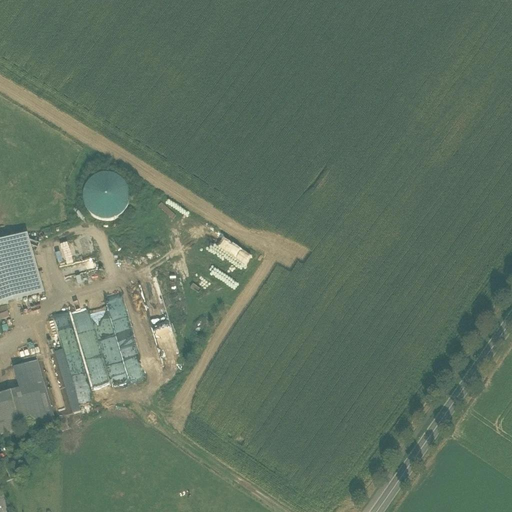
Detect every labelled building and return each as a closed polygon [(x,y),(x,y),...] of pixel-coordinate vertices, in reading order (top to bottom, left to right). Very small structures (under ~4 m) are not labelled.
[(83,196),(84,205),(88,213),(95,219),(104,222),(113,221),(121,217),(127,210),(130,201),(129,192),(125,184),(118,178),(109,175),(100,176),(92,180),(86,187),(83,196)] [(0,206),(0,243),(14,240),(26,237),(15,202),(0,206)] [(14,240),(30,298),(42,294),(26,237),(14,240)] [(0,243),(0,306),(6,305),(30,298),(14,240),(0,243)] [(245,268),(251,258),(229,244),(223,254),(245,268)] [(6,305),(0,306),(0,314),(8,312),(6,305)] [(0,321),(10,318),(8,312),(0,315),(0,321)] [(72,415),(81,413),(63,351),(54,354),(72,415)] [(40,385),(44,385),(37,363),(24,366),(30,388),(37,386),(40,385)] [(30,388),(24,366),(13,370),(19,391),(30,388)] [(40,385),(37,386),(48,423),(55,421),(44,385),(40,385)] [(19,391),(0,397),(0,436),(48,423),(37,386),(30,388),(19,391)] [(0,511),(8,511),(4,493),(0,493),(0,511)]
